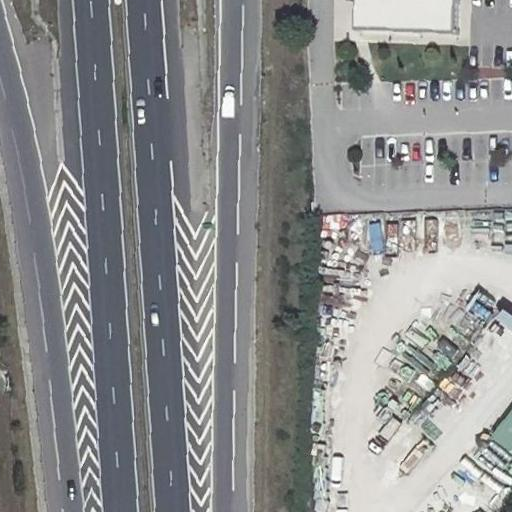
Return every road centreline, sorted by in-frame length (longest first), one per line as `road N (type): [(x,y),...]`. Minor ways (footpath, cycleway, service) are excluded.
road 1 (trunk): [(172,511),(143,0)]
road 2 (trunk): [(91,0),(120,511)]
road 3 (trunk): [(222,511),(231,0)]
road 4 (trunk): [(0,34),(40,210),(72,511)]
